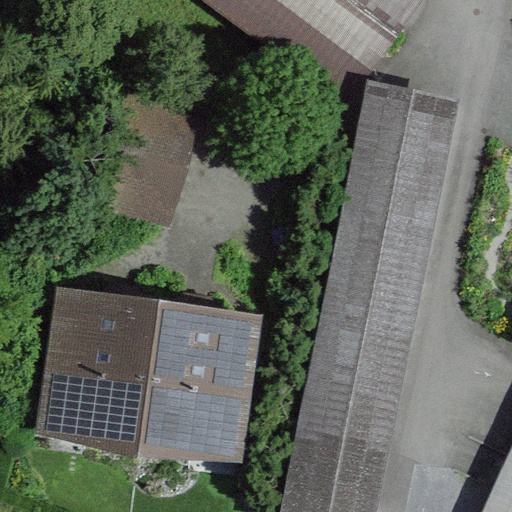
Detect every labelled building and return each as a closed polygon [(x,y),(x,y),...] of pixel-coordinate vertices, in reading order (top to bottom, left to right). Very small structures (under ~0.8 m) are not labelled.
[(71,0),(66,35),(94,40),(102,0),(71,0)] [(213,0),(347,99),(419,0),(213,0)] [(124,102),(100,200),(161,216),(186,118),(124,102)] [(363,511),(443,120),(378,106),(295,511),(363,511)] [(58,411),(88,415),(86,427),(140,441),(158,314),(73,302),(58,411)] [(140,441),(195,443),(197,431),(226,435),(242,326),(158,314),(140,441)] [(511,511),(511,459),(487,511),(511,511)]
